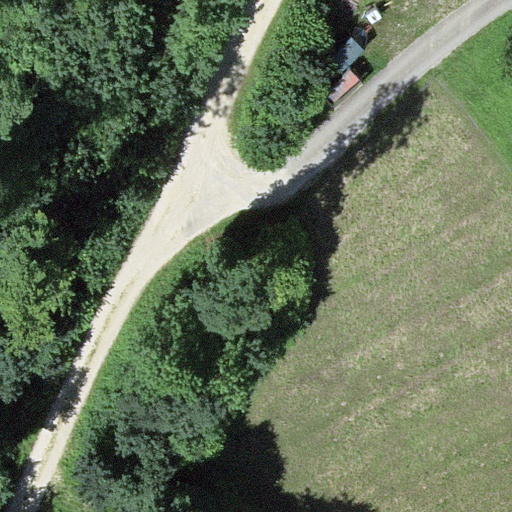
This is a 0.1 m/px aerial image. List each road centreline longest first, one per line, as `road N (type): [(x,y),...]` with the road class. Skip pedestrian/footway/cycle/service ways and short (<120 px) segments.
road 1 (track): [(25,511),(64,408),(166,219)]
road 2 (track): [(166,219),(269,0)]
